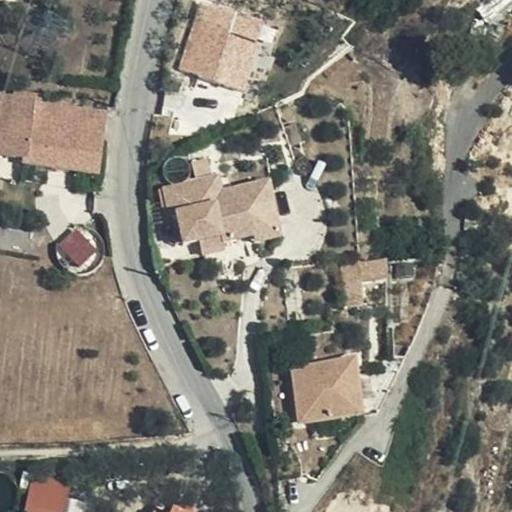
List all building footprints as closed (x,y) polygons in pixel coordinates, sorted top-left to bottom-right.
[(0,0),(0,14),(7,15),(9,0),(0,0)] [(268,21),(208,0),(203,0),(181,68),(245,90),(268,21)] [(97,173),(104,113),(10,101),(2,157),(18,160),(18,164),(97,173)] [(181,247),(197,244),(196,239),(231,232),(265,226),(262,207),(283,204),(279,181),(240,190),(242,201),(216,206),(211,182),(170,191),(181,247)] [(288,232),(283,204),(262,207),(265,226),(267,235),(288,232)] [(81,268),(101,249),(79,226),(59,246),(81,268)] [(196,239),(197,244),(198,247),(232,241),(231,232),(196,239)] [(285,267),(293,338),(337,332),(330,266),(285,267)] [(337,332),(293,338),(297,374),(295,374),(302,424),(362,415),(354,363),(341,366),(337,332)] [(88,511),(90,507),(64,500),(68,483),(33,482),(27,511),(88,511)]
